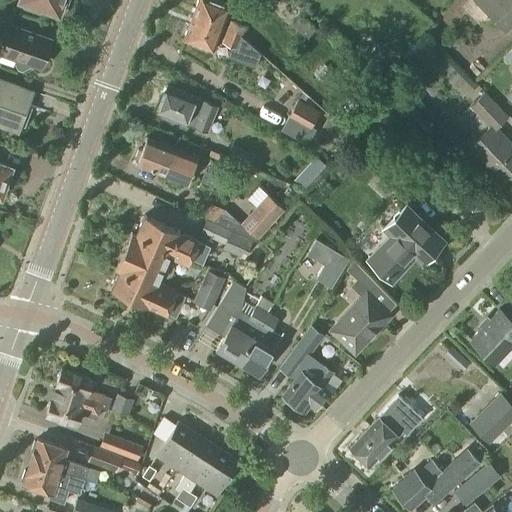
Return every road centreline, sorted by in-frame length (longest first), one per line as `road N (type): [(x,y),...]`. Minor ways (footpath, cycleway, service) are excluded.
road 1 (secondary): [(23,318),(139,0)]
road 2 (residential): [(300,459),(146,363),(23,318)]
road 3 (residential): [(300,459),(511,239)]
